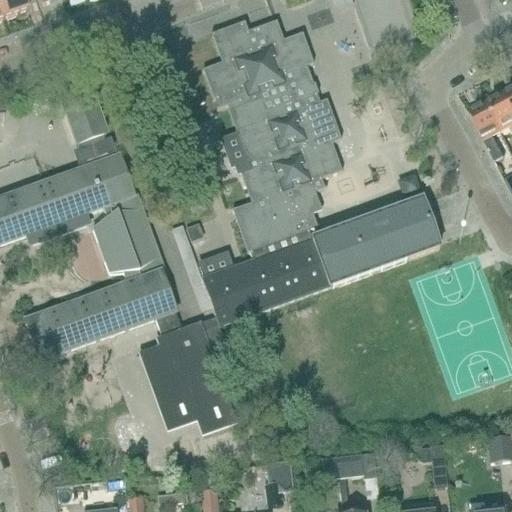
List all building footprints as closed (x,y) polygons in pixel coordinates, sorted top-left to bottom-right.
[(0,0),(0,13),(3,23),(28,14),(22,0),(0,0)] [(38,0),(42,9),(65,0),(38,0)] [(352,5),(350,0),(332,0),(336,10),(352,5)] [(278,36),(275,27),(276,27),(276,26),(246,37),(243,28),(244,28),(244,27),(210,39),(211,40),(212,39),(222,67),(202,74),(202,75),(204,75),(214,102),(212,103),(213,104),(214,103),(217,112),(216,113),(216,114),(228,110),(237,137),(236,138),(236,139),(238,138),(248,166),(246,166),(247,167),(248,167),(251,175),(240,179),(240,180),(242,179),(252,207),(251,208),(251,209),(253,208),(257,220),(244,225),(244,226),(246,225),(256,253),(254,254),(255,255),(318,232),(318,231),(316,231),(312,219),(321,215),(314,197),(326,193),(325,192),(324,192),(321,184),(341,176),(341,175),(339,176),(329,148),(340,144),(341,143),(339,144),(325,106),(326,105),(326,104),(319,107),(316,99),(318,98),(317,97),(311,99),(308,91),(314,89),(314,88),(312,89),(306,71),(313,68),(312,67),(311,68),(301,39),(302,39),(302,38),(275,48),(272,40),(280,37),(279,36),(278,36)] [(105,139),(89,95),(88,92),(60,102),(77,149),(86,146),(95,170),(0,204),(0,249),(30,239),(34,247),(79,231),(76,222),(114,209),(90,240),(104,279),(141,284),(24,326),(38,366),(155,324),(161,341),(157,343),(157,344),(162,342),(164,349),(142,357),(142,358),(143,357),(170,431),(199,420),(204,435),(234,424),(234,425),(235,425),(224,394),(216,396),(209,375),(216,373),(200,328),(180,335),(174,317),(175,317),(160,277),(151,281),(140,250),(153,245),(137,199),(133,200),(119,162),(105,166),(97,142),(105,139)] [(511,92),(511,93),(510,95),(503,99),(511,115),(511,92)] [(511,136),(511,115),(503,99),(496,103),(494,102),(489,104),(489,107),(486,108),(501,137),(510,132),(511,136)] [(493,142),(501,137),(486,108),(483,109),(481,109),(476,111),(476,113),(468,117),(495,167),(503,162),(493,142)] [(207,132),(198,136),(202,145),(211,141),(207,132)] [(403,201),(419,196),(413,180),(398,186),(403,201)] [(439,252),(422,205),(311,246),(328,293),(409,263),(439,252)] [(328,293),(311,246),(207,282),(224,331),(328,293)] [(511,314),(509,307),(486,317),(511,375),(511,314)] [(500,384),(429,385),(430,417),(500,415),(500,384)] [(501,467),(511,465),(511,451),(511,442),(498,443),(501,467)] [(434,493),(446,492),(442,450),(430,451),(434,493)] [(363,483),(376,482),(373,458),(321,464),(323,485),(338,484),(341,511),(346,511),(343,483),(363,481),(363,483)] [(267,511),(282,510),(278,488),(264,490),(267,511)] [(216,511),(215,495),(201,496),(202,511),(216,511)] [(171,499),(172,508),(185,507),(185,498),(171,499)] [(158,510),(172,508),(171,499),(157,501),(158,510)] [(128,511),(142,511),(141,502),(128,504),(128,511)]
